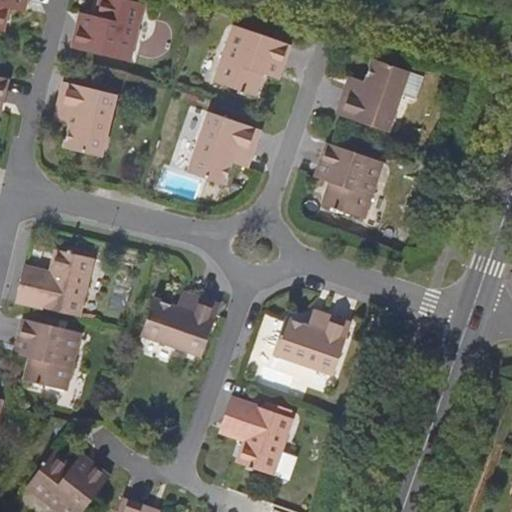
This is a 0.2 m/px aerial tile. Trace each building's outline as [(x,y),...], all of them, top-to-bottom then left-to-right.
[(0,0),(0,31),(3,32),(8,9),(10,0),(16,0),(25,3),(25,0),(0,0)] [(16,0),(10,0),(8,9),(22,13),(25,3),(16,0)] [(93,26),(79,23),(72,49),(88,54),(127,63),(140,5),(120,0),(99,0),(95,16),(93,26)] [(93,26),(95,16),(81,12),(79,23),(93,26)] [(217,83),(256,97),(264,76),(268,66),(282,71),(290,46),(281,42),(237,27),(217,83)] [(426,78),(374,60),(366,82),(362,93),(348,88),(338,116),(351,121),(389,134),(402,95),(418,102),(426,78)] [(268,66),(264,76),(279,81),(282,71),(268,66)] [(362,93),(366,82),(363,81),(351,77),(348,88),(362,93)] [(73,112),(71,122),(65,146),(105,155),(119,96),(80,86),(64,82),(58,108),(73,112)] [(192,106),(173,164),(187,169),(206,110),(192,106)] [(55,118),(71,122),(73,112),(58,108),(55,118)] [(236,154),(252,159),(261,132),(246,126),(210,113),(190,173),(224,186),(232,164),(236,154)] [(379,163),(341,149),(328,145),(319,169),(332,174),(328,184),(321,206),(360,220),(379,163)] [(232,164),(249,169),(252,159),(236,154),(232,164)] [(315,179),(328,184),(332,174),(319,169),(315,179)] [(57,246),(50,273),(48,283),(21,277),(15,302),(35,307),(78,318),(93,255),(57,246)] [(50,273),(24,267),(21,277),(48,283),(50,273)] [(182,293),(176,308),(187,312),(192,297),(182,293)] [(187,312),(176,308),(154,300),(141,336),(202,357),(216,316),(219,306),(192,297),(187,312)] [(314,312),(309,326),(320,330),(325,316),(314,312)] [(320,330),(309,326),(286,319),(274,355),(335,376),(349,335),(352,326),(325,316),(320,330)] [(31,351),(28,359),(23,383),(62,392),(77,333),(31,322),(22,320),(16,347),(31,351)] [(13,357),(28,359),(31,351),(16,347),(13,357)] [(265,410),(243,402),(232,399),(223,424),(249,433),(246,441),(239,465),(274,477),(293,420),(286,418),(289,411),(267,403),(265,410)] [(249,433),(223,424),(220,432),(246,441),(249,433)] [(81,475),(72,468),(53,454),(27,486),(61,511),(83,511),(96,496),(110,479),(90,464),(81,475)] [(81,475),(90,464),(81,457),(72,468),(81,475)] [(148,511),(149,510),(122,501),(118,511),(148,511)]
